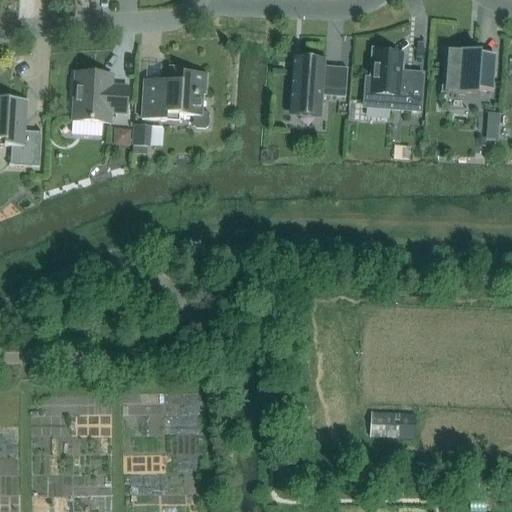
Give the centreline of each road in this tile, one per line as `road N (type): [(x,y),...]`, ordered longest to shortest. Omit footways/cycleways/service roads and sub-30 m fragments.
road 1 (residential): [(0,307),(85,267),(124,266),(158,277),(180,298),(187,315),(182,340)]
road 2 (residential): [(198,0),(161,22),(0,36)]
road 3 (residential): [(182,340),(170,350),(123,358),(0,358)]
road 4 (residential): [(369,0),(328,9),(202,0)]
